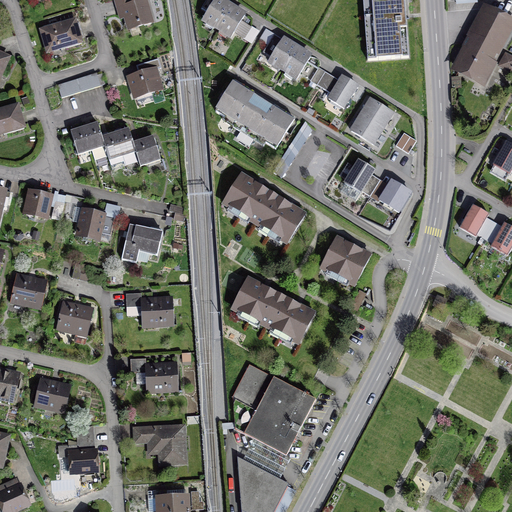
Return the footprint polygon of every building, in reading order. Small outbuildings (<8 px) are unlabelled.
[(130,30),(152,24),(145,2),(135,5),(133,0),(118,0),(115,1),(118,11),(124,9),(130,30)] [(245,17),(237,12),(224,4),(217,0),(216,0),(204,21),(232,38),(245,17)] [(404,0),(368,0),(372,61),(408,59),(405,17),(404,0)] [(458,72),(485,85),(511,30),(511,20),(489,9),(458,72)] [(61,46),(81,40),(75,21),(41,31),(48,52),(62,48),(61,46)] [(258,32),(251,27),(244,38),(251,42),(258,32)] [(301,51),(293,46),(289,44),(284,41),(271,62),(279,67),(298,79),(311,58),(301,51)] [(511,58),(506,56),(500,66),(509,71),(511,66),(511,58)] [(319,69),(311,82),(332,95),(340,81),(328,74),(322,71),(319,69)] [(131,79),(137,98),(161,90),(155,72),(131,79)] [(101,86),(97,74),(58,86),(62,99),(65,98),(72,96),(78,94),(84,92),(91,90),(97,88),(101,86)] [(346,108),(358,88),(342,78),(341,80),(340,81),(332,95),(330,98),(346,108)] [(294,119),(233,83),(216,112),(243,127),(236,138),(250,146),(257,135),(277,147),(294,119)] [(352,133),(374,146),(393,114),(371,101),(366,109),(358,123),(352,133)] [(3,131),(23,125),(17,105),(0,110),(0,133),(4,133),(3,131)] [(91,127),(84,129),(78,131),(71,133),(77,155),(91,151),(94,161),(108,157),(109,161),(122,157),(136,154),(140,167),(161,161),(154,138),(143,141),(133,144),(129,130),(122,132),(116,134),(108,136),(102,138),(99,125),(91,127)] [(416,142),(405,135),(396,148),(408,155),(416,142)] [(511,170),(511,145),(506,142),(492,164),(509,175),(511,170)] [(362,192),(371,197),(398,215),(411,194),(392,182),(389,187),(387,190),(379,185),(370,179),(371,177),(375,171),(359,162),(340,191),(356,201),(362,192)] [(241,175),(224,204),(287,243),(305,215),(285,202),(254,183),(241,175)] [(0,229),(3,231),(12,192),(0,189),(0,229)] [(47,220),(52,197),(28,193),(23,215),(47,220)] [(59,220),(63,206),(56,204),(53,219),(59,220)] [(183,207),(171,205),(170,212),(175,213),(174,220),(183,222),(185,215),(182,214),(183,207)] [(489,215),(473,206),(460,229),(476,238),(489,215)] [(104,245),(111,217),(85,210),(78,238),(104,245)] [(511,248),(511,228),(504,224),(491,247),(508,256),(511,248)] [(158,257),(163,234),(133,227),(125,260),(139,263),(141,253),(158,257)] [(354,247),(337,238),(322,268),(356,285),(371,255),(354,247)] [(21,278),(15,304),(44,310),(50,285),(21,278)] [(248,279),(233,308),(299,343),(314,313),(295,303),(263,286),(248,279)] [(366,295),(359,291),(350,308),(357,311),(366,295)] [(437,297),(433,306),(443,310),(446,301),(437,297)] [(142,328),(174,326),(173,303),(141,305),(142,328)] [(65,307),(59,333),(88,339),(94,314),(65,307)] [(146,394),(177,392),(176,365),(136,366),(137,385),(146,385),(146,394)] [(287,458),(315,402),(252,370),(235,402),(238,432),(287,458)] [(0,373),(0,399),(17,404),(22,378),(0,373)] [(44,382),(38,407),(67,414),(73,388),(44,382)] [(77,443),(93,441),(92,428),(76,429),(77,443)] [(183,429),(136,431),(137,446),(149,445),(150,456),(164,455),(164,466),(184,465),(183,429)] [(0,433),(0,472),(5,474),(14,437),(0,433)] [(71,456),(73,475),(95,473),(93,441),(77,443),(78,446),(58,447),(59,457),(71,456)] [(274,511),(288,485),(239,459),(242,511),(274,511)] [(23,482),(0,492),(0,502),(4,511),(26,511),(35,508),(23,482)] [(187,511),(187,498),(163,499),(149,499),(149,511),(159,511),(158,511),(187,511)]
